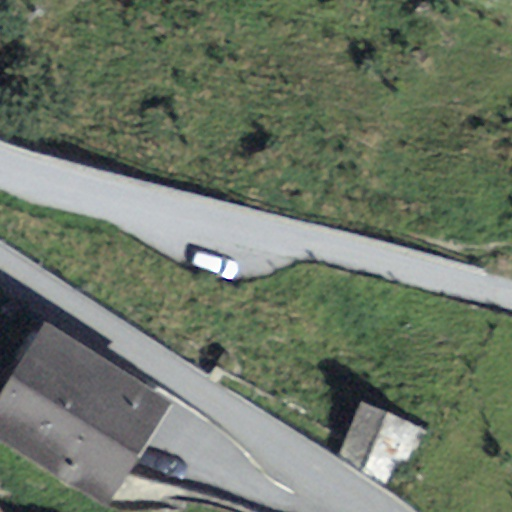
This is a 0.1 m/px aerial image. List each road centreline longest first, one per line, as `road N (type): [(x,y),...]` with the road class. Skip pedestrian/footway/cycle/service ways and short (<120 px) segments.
road 1 (unclassified): [(511,295),(0,164)]
road 2 (residential): [(0,262),(383,511)]
